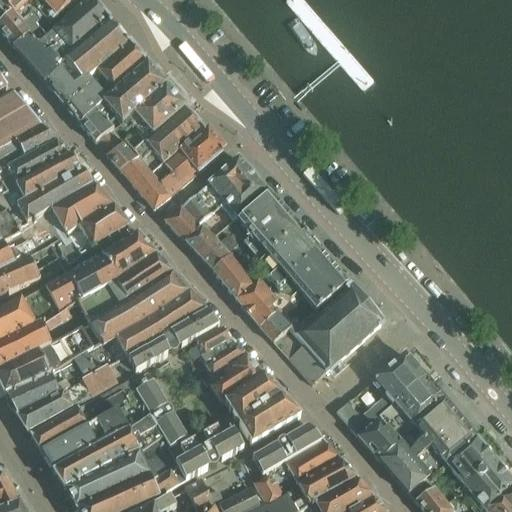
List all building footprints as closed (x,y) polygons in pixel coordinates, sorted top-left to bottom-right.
[(0,0),(0,3),(12,17),(11,18),(19,27),(37,11),(50,25),(77,0),(0,0)] [(90,1),(75,15),(47,39),(65,63),(110,24),(90,1)] [(12,17),(0,3),(0,28),(11,18),(12,17)] [(19,27),(11,18),(0,28),(0,34),(14,51),(14,52),(30,39),(19,27)] [(110,24),(65,63),(56,70),(59,74),(70,86),(71,85),(78,83),(86,83),(95,74),(128,46),(110,24)] [(38,48),(30,39),(14,52),(44,86),(57,76),(59,74),(56,70),(65,63),(47,39),(38,48)] [(128,46),(95,74),(100,81),(114,96),(146,68),(128,46)] [(114,96),(102,105),(93,113),(97,118),(112,135),(132,117),(165,89),(146,68),(114,96)] [(57,76),(44,86),(65,111),(93,87),(100,81),(95,74),(86,83),(78,83),(71,85),(70,86),(67,88),(57,76)] [(59,74),(57,76),(67,88),(70,86),(59,74)] [(114,96),(100,81),(93,87),(95,88),(99,93),(102,99),(102,105),(114,96)] [(93,87),(65,111),(80,128),(82,126),(83,128),(88,124),(89,125),(97,118),(93,113),(102,105),(102,99),(99,93),(95,88),(93,87)] [(142,128),(121,146),(124,148),(132,157),(152,140),(184,112),(165,89),(132,117),(142,128)] [(0,152),(40,130),(11,96),(0,102),(0,152)] [(203,133),(184,112),(152,140),(132,157),(136,162),(140,167),(151,178),(178,155),(203,133)] [(112,135),(97,118),(89,125),(88,124),(83,128),(82,126),(80,128),(95,147),(109,137),(112,135)] [(40,130),(0,152),(0,171),(51,141),(40,130)] [(208,139),(203,133),(178,155),(197,177),(223,155),(221,154),(221,151),(221,148),(219,146),(218,144),(211,136),(208,139)] [(112,135),(109,137),(95,147),(99,150),(102,155),(111,149),(119,143),(112,135)] [(0,178),(56,146),(51,141),(0,171),(0,178)] [(111,149),(102,155),(107,160),(119,174),(136,162),(132,157),(124,148),(121,146),(119,143),(111,149)] [(56,146),(0,178),(0,182),(6,195),(68,161),(56,146)] [(140,167),(136,162),(119,174),(140,197),(154,214),(163,206),(198,177),(197,177),(178,155),(151,178),(140,167)] [(68,161),(6,195),(3,197),(11,212),(11,213),(17,210),(27,228),(43,219),(50,232),(102,200),(68,161)] [(249,175),(238,162),(209,188),(177,215),(202,241),(206,238),(210,242),(266,195),(255,183),(256,182),(249,174),(249,175)] [(0,218),(11,212),(3,197),(0,199),(0,218)] [(269,197),(253,210),(238,223),(255,243),(247,250),(259,264),(265,258),(267,257),(297,231),(269,197)] [(112,212),(102,200),(50,232),(58,244),(68,238),(112,212)] [(11,212),(0,218),(0,247),(22,235),(20,232),(27,228),(17,210),(11,213),(11,212)] [(112,212),(68,238),(80,259),(91,252),(108,241),(126,231),(126,232),(128,231),(112,212)] [(177,215),(165,225),(185,245),(190,252),(202,241),(177,215)] [(27,228),(20,232),(22,235),(0,247),(0,277),(28,263),(50,250),(57,263),(62,271),(67,268),(55,246),(58,244),(50,232),(43,219),(27,228)] [(297,231),(267,257),(279,270),(267,280),(276,291),(318,254),(319,253),(312,245),(311,245),(299,230),(297,231)] [(68,238),(58,244),(55,246),(67,268),(81,259),(80,259),(68,238)] [(202,241),(190,252),(212,275),(227,262),(224,259),(216,249),(210,243),(210,242),(206,238),(202,241)] [(229,238),(216,249),(224,259),(237,248),(229,238)] [(155,259),(137,239),(117,252),(102,260),(113,277),(114,276),(119,283),(155,259)] [(318,254),(276,291),(279,297),(278,301),(288,304),(296,298),(297,299),(300,296),(316,314),(346,288),(334,274),(334,273),(329,268),(318,254)] [(81,305),(78,307),(90,328),(172,279),(155,259),(119,283),(108,290),(100,294),(81,305)] [(113,277),(102,260),(82,271),(87,278),(88,276),(100,294),(108,290),(119,283),(114,276),(113,277)] [(251,290),(227,262),(212,275),(236,304),(251,290)] [(35,276),(28,263),(0,277),(0,293),(4,300),(19,293),(39,283),(62,271),(57,263),(35,276)] [(87,278),(82,271),(67,280),(81,305),(100,294),(88,276),(87,278)] [(90,328),(82,332),(79,334),(90,355),(187,296),(172,279),(90,328)] [(81,305),(67,280),(45,292),(58,318),(70,311),(78,307),(81,305)] [(258,285),(251,290),(236,304),(254,325),(270,311),(270,312),(274,309),(276,305),(278,301),(279,297),(276,291),(269,297),(258,285)] [(0,348),(58,318),(45,292),(20,305),(0,315),(0,348)] [(349,292),(296,339),(302,350),(325,377),(328,375),(328,374),(340,363),(341,364),(365,343),(365,342),(377,331),(377,332),(380,329),(379,328),(381,327),(352,293),(350,294),(349,292)] [(187,296),(90,355),(84,358),(94,376),(102,372),(113,390),(117,387),(106,369),(204,314),(187,296)] [(58,318),(0,348),(0,375),(55,347),(49,337),(70,323),(77,335),(79,334),(82,332),(70,311),(58,318)] [(273,346),(289,332),(270,312),(270,311),(254,325),(259,331),(273,346)] [(218,330),(204,314),(106,369),(117,387),(135,377),(167,359),(168,355),(177,351),(181,351),(218,330)] [(296,339),(289,332),(273,346),(288,363),(289,362),(302,350),(296,339)] [(221,333),(196,347),(203,359),(199,362),(206,372),(219,363),(217,361),(235,349),(221,333)] [(55,347),(0,375),(0,389),(5,399),(84,358),(90,355),(79,334),(77,335),(55,347)] [(219,363),(206,372),(211,379),(203,384),(206,388),(224,376),(247,362),(235,349),(217,361),(219,363)] [(325,377),(302,350),(289,362),(311,389),(325,377)] [(84,358),(5,399),(16,419),(80,384),(94,376),(84,358)] [(387,398),(376,406),(384,415),(385,414),(424,381),(404,359),(374,384),(387,398)] [(247,362),(224,376),(227,381),(210,393),(221,408),(224,406),(263,380),(247,362)] [(102,372),(94,376),(80,384),(91,402),(113,390),(102,372)] [(147,376),(128,387),(148,422),(156,432),(162,442),(175,465),(185,485),(207,473),(208,469),(217,464),(221,465),(243,453),(233,435),(232,435),(229,430),(228,430),(223,428),(217,431),(216,430),(202,438),(203,439),(194,444),(194,443),(182,450),(179,446),(187,442),(174,420),(170,419),(165,410),(166,406),(147,376)] [(300,420),(263,380),(224,406),(230,415),(234,416),(239,425),(238,429),(240,431),(250,448),(300,420)] [(443,404),(424,381),(385,414),(384,415),(375,424),(381,431),(384,428),(395,439),(395,445),(443,404)] [(91,402),(80,384),(16,419),(27,437),(72,412),(91,402)] [(128,385),(119,390),(130,409),(42,458),(53,475),(127,436),(148,422),(128,387),(128,385)] [(76,414),(30,440),(42,458),(130,409),(119,390),(76,414)] [(443,404),(395,445),(393,447),(396,450),(393,453),(380,464),(408,497),(425,484),(429,480),(443,469),(444,468),(475,442),(443,404)] [(384,415),(376,406),(362,418),(363,420),(360,422),(347,406),(336,415),(336,417),(358,441),(370,428),(375,424),(384,415)] [(127,436),(53,475),(64,493),(138,457),(162,442),(156,432),(148,422),(127,436)] [(370,428),(358,441),(379,465),(380,464),(393,453),(396,450),(393,447),(395,445),(395,439),(384,428),(381,431),(375,424),(370,428)] [(286,444),(277,449),(273,448),(252,461),(262,478),(283,466),(285,468),(322,444),(307,429),(287,440),(286,444)] [(175,465),(162,442),(138,457),(64,493),(76,511),(149,479),(175,465)] [(475,442),(444,468),(458,485),(455,488),(461,494),(495,466),(475,442)] [(285,468),(254,487),(252,488),(264,510),(265,511),(284,500),(277,488),(292,478),(299,490),(340,465),(322,444),(285,468)] [(185,485),(175,465),(149,479),(159,500),(185,485)] [(305,501),(292,508),(293,511),(301,511),(355,482),(340,465),(299,490),(305,501)] [(487,511),(511,491),(511,486),(495,466),(461,494),(475,511),(487,511)] [(149,479),(76,511),(131,511),(159,500),(149,479)] [(301,511),(353,511),(372,501),(355,482),(301,511)] [(201,483),(184,492),(193,511),(209,511),(213,510),(212,507),(222,502),(218,493),(217,494),(213,496),(208,498),(201,483)] [(433,494),(425,484),(408,497),(415,505),(429,495),(433,494)] [(4,485),(0,486),(0,511),(5,511),(18,507),(4,485)] [(511,511),(511,491),(487,511),(511,511)] [(193,511),(184,492),(170,499),(176,511),(193,511)] [(250,492),(218,508),(220,511),(259,511),(263,510),(262,508),(259,511),(250,492)] [(429,495),(415,505),(420,511),(447,511),(448,511),(445,507),(442,510),(429,495)] [(214,511),(213,510),(209,511),(293,511),(292,508),(287,498),(284,500),(265,511),(264,510),(263,510),(259,511),(214,511)] [(149,510),(144,511),(176,511),(170,499),(149,510)] [(381,511),(372,501),(353,511),(381,511)]
